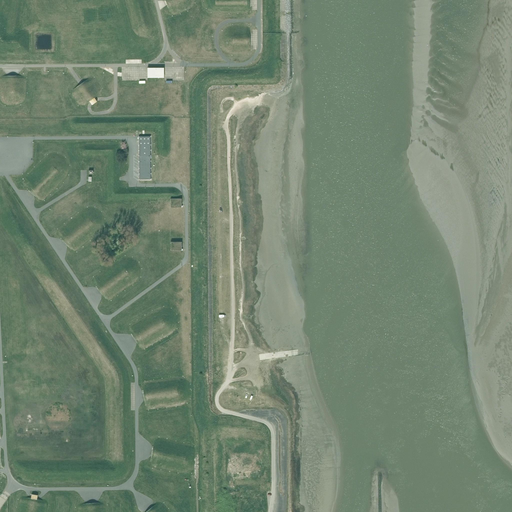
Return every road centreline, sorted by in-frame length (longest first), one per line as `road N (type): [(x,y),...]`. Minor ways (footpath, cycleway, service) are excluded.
road 1 (track): [(231,351),(220,312),(218,129),(220,104),(230,99),(238,106),(242,310),(259,420)]
road 2 (track): [(206,511),(206,439),(198,417),(200,91),(212,77),(252,76),(267,67),(271,0)]
road 3 (unclassified): [(270,511),(273,431),(265,421),(220,409),(217,397),(229,380)]
road 4 (track): [(271,503),(264,489),(226,476),(221,431),(203,424)]
